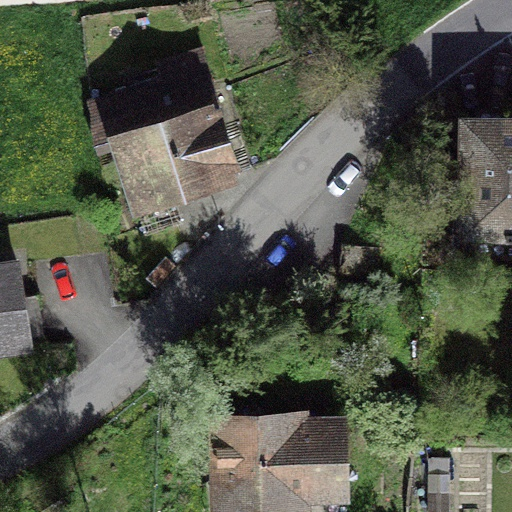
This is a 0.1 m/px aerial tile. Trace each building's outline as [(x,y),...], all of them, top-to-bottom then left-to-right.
[(169,193),(228,174),(226,170),(238,167),(202,49),(162,61),(167,79),(92,102),(99,145),(119,139),(147,227),(177,218),(169,193)] [(511,136),(479,137),(478,233),(511,232),(511,136)] [(403,251),(341,245),(338,277),(400,283),(403,251)] [(13,270),(0,271),(0,350),(25,347),(13,270)] [(219,500),(342,494),(340,418),(217,418),(219,500)]
